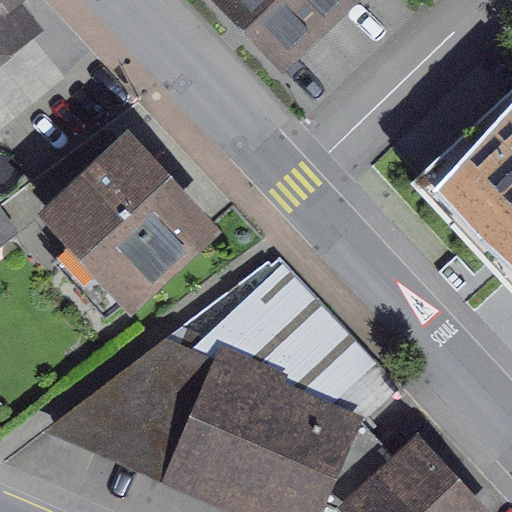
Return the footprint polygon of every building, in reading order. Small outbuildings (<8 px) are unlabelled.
[(0,0),(0,52),(32,28),(9,0),(0,0)] [(343,0),(221,0),(281,61),(343,0)] [(511,101),(425,181),(511,275),(511,101)] [(205,232),(128,147),(53,215),(130,300),(205,232)] [(168,343),(66,426),(168,473),(218,366),(168,343)] [(168,473),(253,511),(316,511),(355,429),(218,366),(168,473)] [(479,511),(420,448),(352,511),(353,511),(479,511)]
